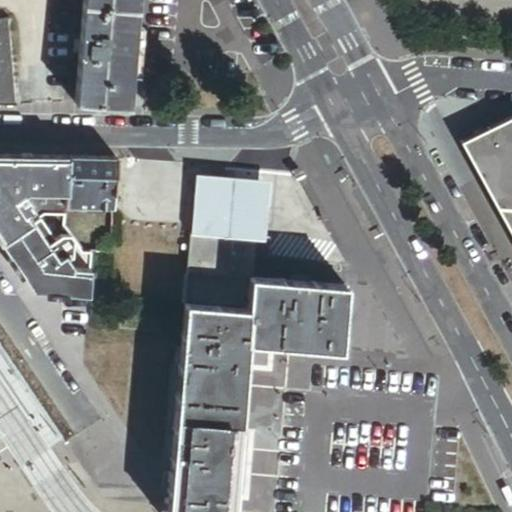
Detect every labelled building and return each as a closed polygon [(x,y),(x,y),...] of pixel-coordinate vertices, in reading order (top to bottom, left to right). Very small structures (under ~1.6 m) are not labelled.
[(127,108),(135,0),(84,0),(76,104),(127,108)] [(0,106),(14,107),(7,20),(0,21),(0,106)] [(511,116),(460,143),(485,188),(511,236),(511,116)] [(66,195),(68,157),(0,156),(0,243),(1,244),(31,224),(27,219),(29,217),(28,215),(33,211),(23,196),(26,194),(66,195)] [(66,208),(113,209),(116,158),(68,157),(66,195),(66,208)] [(193,207),(191,234),(233,237),(233,235),(264,237),(267,211),(269,182),(196,175),(193,207)] [(65,229),(65,216),(42,216),(31,224),(1,244),(33,292),(88,297),(92,253),(83,253),(65,229)] [(249,278),(252,278),(254,256),(255,239),(233,237),(191,234),(185,304),(247,310),(249,278)] [(233,235),(233,237),(255,239),(254,256),(268,257),(269,238),(264,237),(233,235)] [(247,310),(185,304),(167,506),(166,511),(233,511),(248,343),(340,350),(346,286),(252,278),(249,278),(247,310)]
